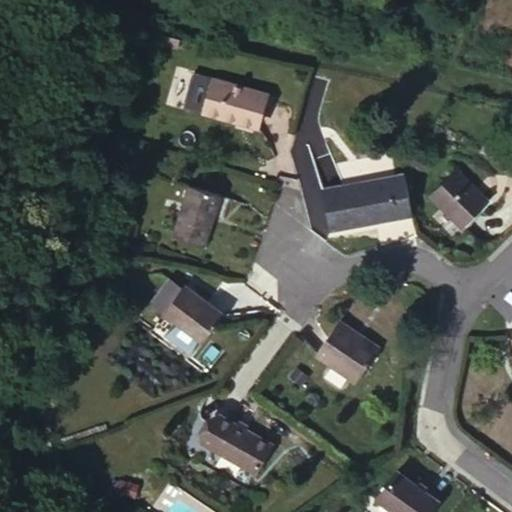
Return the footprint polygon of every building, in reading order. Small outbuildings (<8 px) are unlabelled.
[(221,117),(232,83),(217,78),(212,81),(203,106),(206,112),(221,117)] [(282,99),(232,83),(221,117),(271,133),(282,99)] [(432,164),(428,173),(436,178),(441,169),(432,164)] [(503,210),(473,180),(445,206),(477,236),(503,210)] [(428,223),(420,181),(347,195),(355,236),(428,223)] [(247,201),(214,194),(199,240),(232,249),(247,201)] [(244,324),(204,293),(181,323),(221,353),(244,324)] [(405,354),(363,323),(338,356),(380,388),(405,354)] [(268,457),(226,425),(200,458),(243,491),(268,457)]
